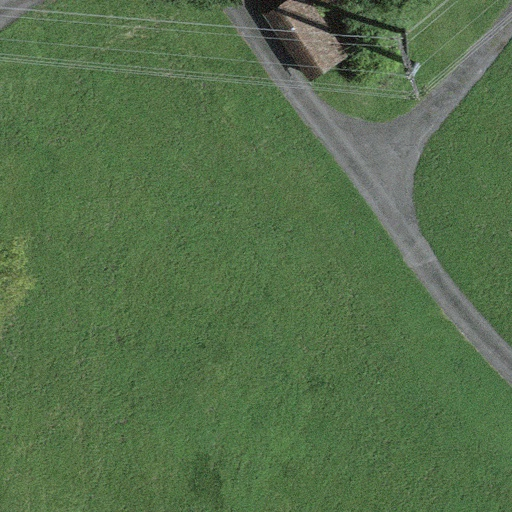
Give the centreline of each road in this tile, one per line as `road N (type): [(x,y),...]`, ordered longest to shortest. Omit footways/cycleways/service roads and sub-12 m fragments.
road 1 (track): [(511,365),(433,278),(233,0)]
road 2 (track): [(364,182),(511,19)]
